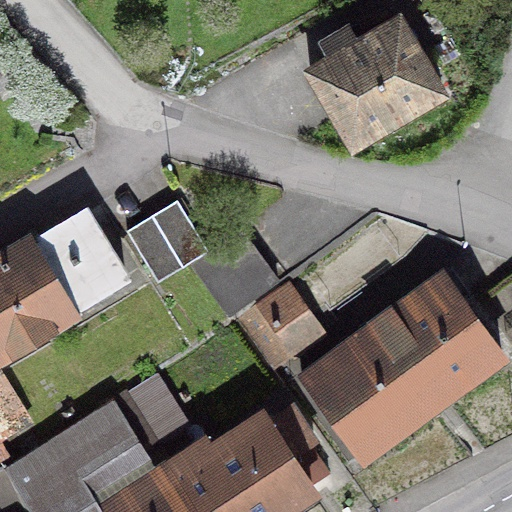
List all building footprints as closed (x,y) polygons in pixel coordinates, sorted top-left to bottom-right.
[(353,142),(442,90),(398,17),(356,41),(348,28),(325,42),(333,55),(310,69),(353,142)] [(208,249),(177,199),(126,229),(157,280),(208,249)] [(125,275),(85,209),(31,242),(29,238),(0,255),(0,355),(73,311),(71,308),(125,275)] [(191,264),(228,316),(278,280),(240,228),(191,264)] [(501,352),(442,271),(301,374),(360,454),(501,352)] [(290,285),(260,307),(293,352),(323,330),(290,285)] [(0,419),(21,407),(0,371),(0,419)] [(57,511),(95,488),(146,454),(111,399),(6,466),(33,511),(57,511)] [(167,460),(205,511),(277,511),(312,489),(290,456),(314,440),(290,404),(185,471),(175,454),(167,460)] [(205,511),(167,460),(103,501),(95,488),(57,511),(205,511)]
